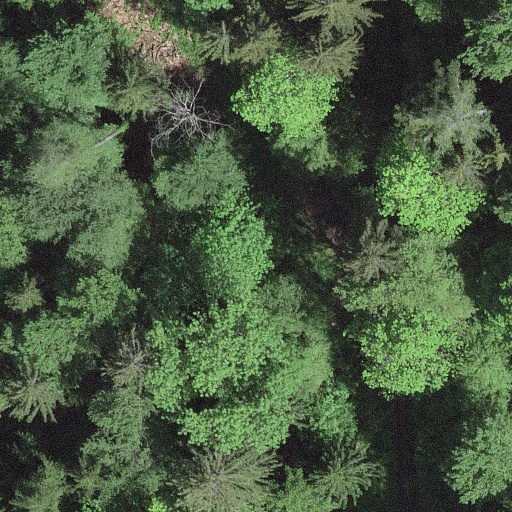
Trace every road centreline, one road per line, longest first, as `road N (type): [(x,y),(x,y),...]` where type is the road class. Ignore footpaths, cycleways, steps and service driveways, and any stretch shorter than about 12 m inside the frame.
road 1 (track): [(411,511),(406,352),(352,226)]
road 2 (track): [(352,226),(339,333),(278,511)]
road 3 (track): [(219,0),(352,226)]
